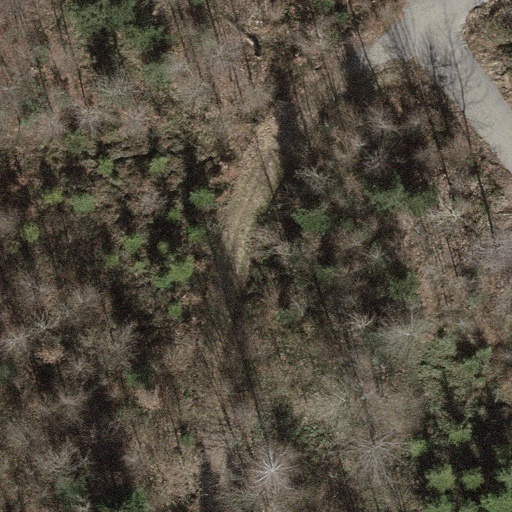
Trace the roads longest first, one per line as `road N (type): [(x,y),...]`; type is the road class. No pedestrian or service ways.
road 1 (track): [(423,12),(338,79),(255,177),(219,281),(206,443),(224,511)]
road 2 (track): [(423,12),(511,144)]
